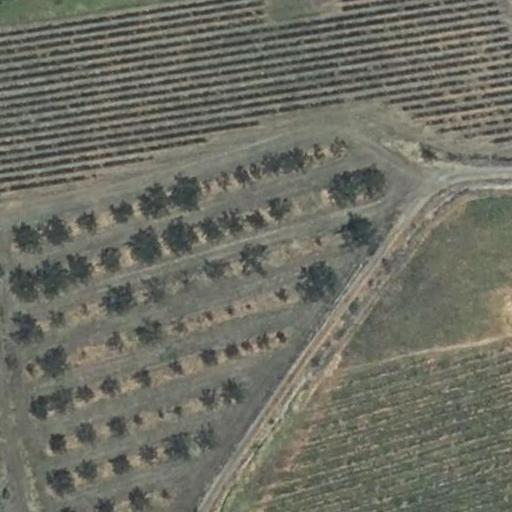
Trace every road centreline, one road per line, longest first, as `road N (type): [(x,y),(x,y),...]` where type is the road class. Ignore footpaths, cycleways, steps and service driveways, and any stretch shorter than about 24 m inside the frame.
road 1 (track): [(206,511),(396,225),(448,175),(511,174)]
road 2 (track): [(0,208),(116,188),(312,131),(347,132),(412,167),(448,175)]
